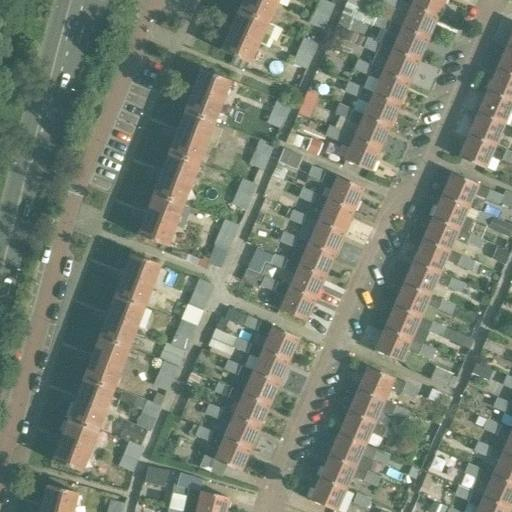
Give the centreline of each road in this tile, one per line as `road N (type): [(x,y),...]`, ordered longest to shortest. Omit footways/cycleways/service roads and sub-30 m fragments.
road 1 (residential): [(266,511),(384,217),(422,185),(491,0)]
road 2 (residential): [(0,467),(73,192),(154,0)]
road 3 (secondary): [(0,254),(72,0)]
